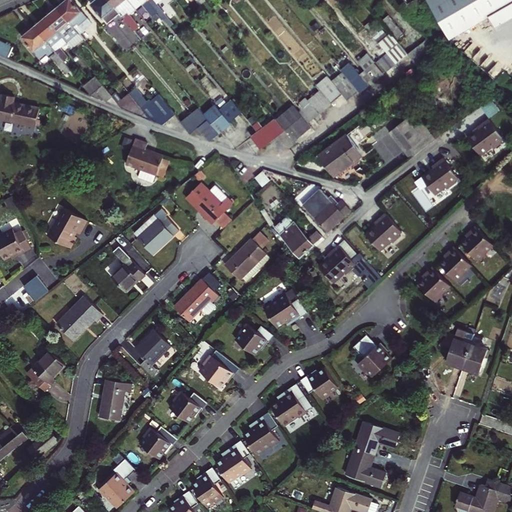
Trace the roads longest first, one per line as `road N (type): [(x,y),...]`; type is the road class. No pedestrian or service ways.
road 1 (residential): [(468,206),(343,331),(278,368),(127,511)]
road 2 (residential): [(0,57),(157,127),(370,198)]
road 3 (residential): [(205,246),(91,363),(71,448),(18,511)]
road 4 (residential): [(423,368),(436,418),(404,511)]
